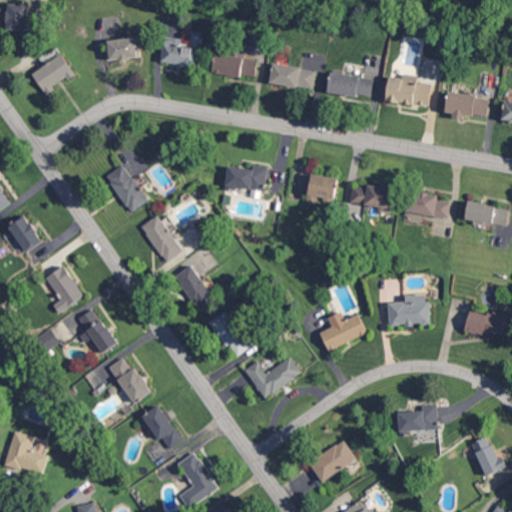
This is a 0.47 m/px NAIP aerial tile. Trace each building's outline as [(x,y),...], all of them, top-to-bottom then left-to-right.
[(29,30),(30,4),(10,3),(9,29),(29,30)] [(200,47),(182,46),(182,37),(164,36),(163,63),(199,65),(200,47)] [(110,39),(110,59),(139,58),(138,38),(110,39)] [(47,93),(77,73),(63,52),(33,72),(47,93)] [(212,71),(256,78),(259,59),(215,52),(212,71)] [(314,90),(318,70),(274,62),(270,82),(314,90)] [(372,98),(375,78),(331,72),(328,91),(372,98)] [(386,98),(428,107),(433,83),(417,80),(418,75),(403,72),(402,78),(391,76),(386,98)] [(490,97),(448,91),(445,111),(454,112),(453,117),(465,119),(466,114),(487,117),(490,97)] [(502,120),(511,121),(511,101),(505,101),(502,120)] [(149,200),(126,163),(108,174),(131,212),(149,200)] [(265,191),(269,166),(253,164),(253,169),(229,165),(226,185),(265,191)] [(318,197),(334,201),(339,178),(313,173),(307,201),(316,202),(318,197)] [(0,211),(14,203),(0,181),(0,211)] [(368,188),(354,186),(353,203),(369,205),(368,213),(388,215),(392,186),(369,184),(368,188)] [(451,201),(438,200),(439,193),(412,190),(409,212),(449,217),(451,201)] [(465,219),(507,227),(510,208),(469,201),(465,219)] [(10,223),(27,251),(44,241),(26,213),(10,223)] [(166,262),(183,252),(161,214),(144,224),(166,262)] [(23,252),(15,229),(6,232),(15,255),(23,252)] [(216,298),(192,263),(176,274),(200,309),(216,298)] [(47,277),(61,298),(54,303),(60,312),(86,295),(66,264),(47,277)] [(390,301),(390,324),(432,323),(431,302),(427,302),(427,294),(406,295),(406,301),(390,301)] [(119,343),(95,307),(70,324),(78,336),(88,329),(104,353),(119,343)] [(467,328),(507,337),(511,315),(511,311),(502,310),(501,315),(471,308),(467,328)] [(236,356),(252,345),(228,310),(212,320),(236,356)] [(359,313),(346,319),(343,310),(329,316),(333,326),(321,332),(329,350),(368,333),(359,313)] [(246,369),(265,398),(303,374),(292,356),(268,372),(260,359),(246,369)] [(423,404),(423,410),(400,411),(400,431),(440,429),(439,403),(423,404)] [(143,415),(167,451),(184,440),(161,404),(143,415)] [(36,436),(16,430),(6,463),(43,474),(49,455),(31,449),(36,436)] [(488,475),(506,466),(490,435),(472,444),(488,475)] [(321,480),(357,460),(346,440),(310,460),(321,480)] [(194,485),(181,494),(190,508),(220,488),(197,452),(179,463),(194,485)] [(344,511),(370,511),(362,500),(344,511)] [(98,511),(96,501),(75,505),(76,511),(98,511)] [(236,511),(229,501),(213,511),(236,511)]
